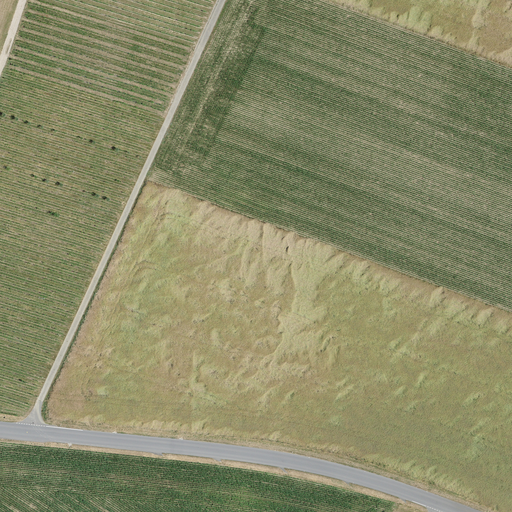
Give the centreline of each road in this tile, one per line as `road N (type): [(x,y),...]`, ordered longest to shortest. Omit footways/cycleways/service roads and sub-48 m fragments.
road 1 (unclassified): [(24,433),(221,0)]
road 2 (tertiary): [(441,511),(303,469),(24,433)]
